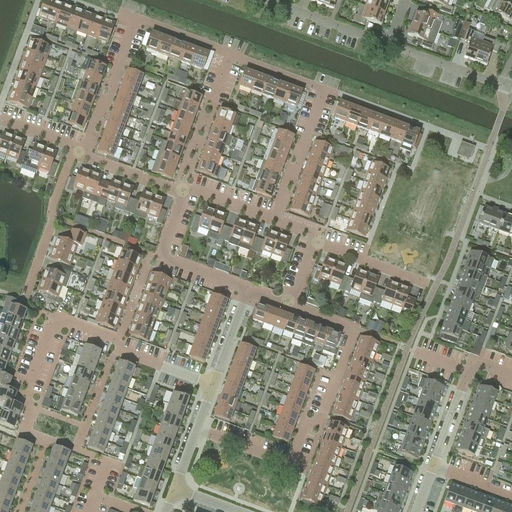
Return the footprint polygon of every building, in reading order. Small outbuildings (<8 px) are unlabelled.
[(44,0),(38,18),(56,25),(63,6),(53,3),(53,1),(51,0),(44,0)] [(323,0),(321,5),(332,9),(335,0),(323,0)] [(366,0),(364,7),(384,14),(388,3),(379,0),(366,0)] [(446,7),(448,0),(426,0),(441,6),(439,11),(450,15),(453,9),(446,7)] [(502,0),(491,0),(486,10),(509,22),(511,15),(511,9),(501,4),(502,0)] [(384,14),(364,7),(360,5),(356,16),(354,15),(352,21),(363,26),(365,20),(380,25),(384,14)] [(56,25),(67,28),(73,10),(63,6),(56,25)] [(67,28),(76,32),(82,14),(73,10),(67,28)] [(415,13),(411,24),(437,34),(443,17),(426,11),(424,16),(415,13)] [(76,32),(86,35),(93,17),(82,14),(76,32)] [(86,35),(97,39),(103,21),(93,17),(86,35)] [(447,45),(447,46),(447,47),(448,47),(449,48),(450,48),(452,49),(453,49),(454,49),(454,48),(454,47),(455,47),(455,46),(455,45),(456,44),(456,43),(456,42),(457,41),(457,40),(458,40),(458,39),(459,39),(460,40),(461,40),(462,40),(463,41),(468,30),(468,29),(468,28),(469,27),(469,25),(469,24),(467,23),(466,23),(465,23),(464,23),(463,23),(462,22),(461,22),(459,21),(458,21),(457,21),(455,20),(454,22),(454,23),(453,24),(453,25),(453,26),(452,27),(452,29),(451,30),(451,31),(452,33),(452,34),(451,35),(450,37),(450,38),(449,39),(449,41),(448,41),(448,42),(447,43),(447,44),(447,45)] [(114,25),(103,21),(97,39),(107,43),(114,25)] [(437,34),(411,24),(407,36),(422,41),(420,46),(431,51),(437,34)] [(32,25),(29,33),(41,38),(44,30),(32,25)] [(475,62),(482,42),(472,38),(474,32),(468,30),(463,41),(469,43),(463,58),(475,62)] [(157,54),(164,34),(159,32),(158,35),(151,32),(145,49),(157,54)] [(157,54),(168,58),(174,41),(167,38),(168,36),(164,34),(157,54)] [(482,42),(475,62),(486,66),(491,52),(497,54),(501,42),(495,40),(494,42),(483,38),(482,42)] [(28,52),(46,58),(50,47),(32,40),(28,52)] [(168,58),(180,62),(187,42),(182,41),(181,43),(174,41),(168,58)] [(180,62),(191,66),(197,49),(190,47),(191,44),(187,42),(180,62)] [(197,49),(191,66),(202,70),(209,51),(204,49),(203,52),(197,49)] [(28,52),(24,62),(43,68),(46,58),(28,52)] [(81,71),(86,73),(101,78),(105,67),(90,62),(91,60),(86,58),(81,71)] [(24,62),(21,71),(39,78),(43,68),(24,62)] [(251,91),(257,74),(251,72),(252,69),(246,67),(238,87),(251,91)] [(123,81),(139,86),(143,76),(127,70),(123,81)] [(21,71),(17,82),(35,89),(39,78),(21,71)] [(86,73),(82,83),(98,89),(101,78),(86,73)] [(251,91),(262,96),(269,76),(265,74),(264,77),(257,74),(251,91)] [(262,96),(273,100),(280,83),(273,80),(274,77),(269,76),(262,96)] [(94,99),(98,89),(82,83),(78,81),(74,91),(94,99)] [(123,81),(119,91),(135,97),(139,86),(123,81)] [(17,82),(13,92),(31,99),(35,89),(17,82)] [(273,100),(284,104),(291,84),(287,83),(286,85),(280,83),(273,100)] [(296,86),(291,84),(284,104),(288,106),(287,109),(288,111),(292,112),(294,111),(295,108),(296,108),(302,91),(295,89),(296,86)] [(90,109),(94,99),(74,91),(71,102),(75,103),(90,109)] [(119,91),(116,101),(131,107),(135,97),(119,91)] [(31,99),(13,92),(9,102),(27,109),(31,99)] [(182,103),(197,108),(201,98),(186,92),(182,103)] [(116,101),(112,111),(128,117),(131,107),(116,101)] [(345,123),(352,103),(348,101),(347,105),(339,102),(333,119),(345,123)] [(75,103),(71,113),(86,119),(90,109),(75,103)] [(193,119),(197,108),(182,103),(178,114),(193,119)] [(345,123),(356,127),(362,110),(356,108),(357,105),(352,103),(345,123)] [(215,120),(231,126),(235,128),(239,117),(219,109),(215,120)] [(356,127),(367,131),(374,111),(370,110),(369,113),(362,110),(356,127)] [(112,111),(108,121),(124,127),(128,117),(112,111)] [(367,131),(378,135),(385,118),(378,116),(379,113),(374,111),(367,131)] [(86,119),(71,113),(67,124),(83,129),(86,119)] [(178,114),(175,123),(190,128),(193,119),(178,114)] [(378,135),(390,139),(397,120),(392,118),(391,121),(385,118),(378,135)] [(227,136),(231,126),(215,120),(212,130),(227,136)] [(397,120),(390,139),(401,144),(407,127),(401,124),(402,122),(397,120)] [(108,121),(104,131),(120,137),(124,127),(108,121)] [(186,139),(190,128),(175,123),(171,133),(186,139)] [(407,127),(401,144),(399,149),(410,153),(412,148),(413,148),(420,128),(415,126),(414,129),(407,127)] [(212,130),(208,141),(223,147),(228,148),(232,138),(227,136),(212,130)] [(270,140),(290,148),(294,137),(274,130),(270,140)] [(104,131),(101,142),(116,147),(120,137),(104,131)] [(0,154),(6,157),(13,136),(3,133),(0,140),(0,154)] [(182,149),(186,139),(171,133),(167,143),(182,149)] [(13,136),(6,157),(16,161),(15,165),(20,167),(25,153),(20,151),(24,140),(13,136)] [(286,158),(290,148),(270,140),(266,151),(286,158)] [(178,159),(182,149),(167,143),(162,141),(158,152),(178,159)] [(220,157),(223,147),(208,141),(204,151),(220,157)] [(311,152),(329,159),(333,148),(314,141),(311,152)] [(116,147),(101,142),(97,152),(112,158),(116,147)] [(469,160),(474,147),(460,142),(456,155),(469,160)] [(25,153),(20,167),(19,170),(36,176),(38,169),(46,148),(35,144),(31,155),(25,153)] [(46,148),(38,169),(48,173),(47,176),(52,178),(57,165),(52,163),(56,152),(46,148)] [(204,151),(200,161),(221,169),(221,168),(216,166),(220,157),(204,151)] [(266,151),(262,161),(282,168),(286,158),(266,151)] [(175,169),(178,159),(158,152),(154,161),(175,169)] [(311,152),(307,161),(326,168),(329,159),(311,152)] [(175,169),(154,161),(150,172),(171,180),(175,169)] [(221,169),(200,161),(196,171),(217,179),(221,169)] [(262,161),(259,171),(278,178),(282,168),(262,161)] [(322,178),(326,168),(307,161),(303,171),(322,178)] [(367,173),(386,179),(390,169),(371,163),(367,173)] [(72,187),(83,191),(90,172),(80,168),(76,179),(70,177),(65,190),(71,192),(72,187)] [(259,171),(255,181),(274,189),(278,178),(259,171)] [(319,187),(322,178),(303,171),(300,180),(319,187)] [(90,172),(83,191),(80,197),(96,203),(102,188),(97,187),(101,176),(90,172)] [(382,189),(386,179),(367,173),(364,182),(382,189)] [(114,203),(122,184),(111,180),(107,190),(102,188),(96,203),(103,207),(106,200),(114,203)] [(315,197),(319,187),(300,180),(296,190),(315,197)] [(274,189),(255,181),(251,191),(271,199),(274,189)] [(379,199),(382,189),(364,182),(360,192),(379,199)] [(129,213),(133,200),(128,198),(133,187),(122,184),(114,203),(125,207),(123,211),(129,213)] [(312,206),(315,197),(296,190),(293,199),(312,206)] [(146,215),(154,195),(143,191),(139,202),(133,200),(129,213),(133,215),(133,216),(144,220),(146,215)] [(375,208),(379,199),(360,192),(357,201),(375,208)] [(164,199),(154,195),(146,215),(156,219),(155,223),(161,225),(166,212),(160,210),(164,199)] [(312,206),(293,199),(289,210),(308,216),(312,206)] [(372,218),(375,208),(357,201),(353,211),(372,218)] [(208,231),(216,211),(205,207),(201,217),(196,215),(191,229),(197,231),(198,227),(208,231)] [(488,228),(496,209),(492,208),(491,210),(484,207),(477,224),(488,228)] [(61,208),(55,211),(57,217),(64,214),(61,208)] [(488,228),(498,232),(504,214),(497,212),(498,210),(496,209),(488,228)] [(218,239),(223,241),(228,227),(223,225),(226,215),(216,211),(208,231),(209,231),(207,236),(217,240),(218,239)] [(368,227),(372,218),(353,211),(350,221),(368,227)] [(498,232),(508,236),(511,225),(511,215),(511,217),(504,214),(498,232)] [(96,229),(95,230),(95,231),(96,231),(98,232),(100,233),(101,233),(102,232),(103,232),(103,231),(103,230),(103,229),(104,228),(105,227),(106,227),(106,226),(107,225),(107,224),(107,223),(108,223),(108,222),(107,222),(107,221),(103,220),(102,220),(101,220),(100,219),(99,219),(99,220),(98,223),(97,224),(97,225),(97,226),(96,226),(96,229)] [(228,227),(223,241),(229,243),(238,246),(247,223),(236,219),(233,229),(228,227)] [(368,227),(350,221),(346,231),(364,237),(368,227)] [(247,223),(238,246),(249,250),(254,252),(259,239),(254,237),(258,227),(247,223)] [(53,249),(73,256),(77,245),(80,246),(85,234),(71,229),(67,241),(57,237),(53,249)] [(271,254),(279,234),(268,230),(264,241),(259,239),(254,252),(260,254),(262,251),(271,254)] [(279,234),(271,254),(282,258),(281,262),(286,264),(291,250),(286,248),(289,238),(279,234)] [(182,246),(178,256),(184,258),(185,254),(188,248),(182,246)] [(57,268),(71,273),(73,268),(69,267),(73,256),(53,249),(49,259),(59,263),(57,268)] [(121,250),(117,261),(135,268),(139,257),(121,250)] [(470,251),(466,261),(490,270),(494,260),(470,251)] [(328,282),(336,262),(326,258),(321,269),(316,267),(312,279),(317,282),(318,278),(328,282)] [(209,259),(206,266),(212,268),(215,261),(209,259)] [(117,261),(113,272),(132,278),(135,268),(117,261)] [(466,261),(463,270),(487,279),(490,270),(466,261)] [(343,291),(348,278),(342,276),(346,266),(336,262),(328,282),(339,286),(337,289),(343,291)] [(215,263),(213,269),(228,274),(230,268),(215,263)] [(71,273),(57,268),(55,273),(45,269),(41,281),(61,288),(65,289),(71,273)] [(348,278),(343,291),(349,293),(350,290),(360,294),(367,273),(357,269),(353,280),(348,278)] [(463,270),(459,279),(483,288),(487,279),(463,270)] [(113,272),(110,282),(128,288),(132,278),(113,272)] [(153,273),(148,285),(167,291),(171,280),(153,273)] [(374,303),(379,290),(374,288),(378,277),(367,273),(360,294),(358,299),(372,304),(373,302),(374,303)] [(459,279),(456,287),(474,294),(480,296),(483,288),(459,279)] [(61,288),(41,281),(37,291),(48,294),(46,300),(59,305),(61,300),(57,298),(61,288)] [(391,305),(398,285),(388,281),(384,291),(379,290),(374,303),(380,305),(381,301),(391,305)] [(110,282),(106,292),(124,299),(128,288),(110,282)] [(148,285),(145,295),(163,301),(167,291),(148,285)] [(406,300),(410,289),(398,285),(391,305),(402,309),(401,312),(409,315),(414,303),(406,300)] [(456,287),(453,297),(471,304),(474,294),(456,287)] [(106,292),(102,302),(120,309),(124,299),(106,292)] [(145,295),(141,305),(159,312),(163,301),(145,295)] [(207,306),(223,312),(227,301),(211,295),(207,306)] [(5,303),(1,314),(22,322),(26,310),(16,306),(18,301),(6,297),(4,303),(5,303)] [(453,297),(450,306),(468,312),(471,304),(453,297)] [(102,302),(98,312),(116,319),(120,309),(102,302)] [(262,324),(268,308),(258,304),(252,320),(262,324)] [(141,305),(137,315),(156,321),(159,312),(141,305)] [(219,322),(223,312),(207,306),(203,316),(219,322)] [(450,306),(446,315),(464,322),(468,312),(450,306)] [(278,312),(268,308),(262,324),(273,328),(278,312)] [(339,308),(336,316),(343,319),(346,311),(339,308)] [(113,329),(116,319),(98,312),(94,322),(113,329)] [(288,316),(278,312),(273,328),(283,332),(288,316)] [(18,333),(22,322),(1,314),(0,316),(0,325),(2,326),(2,327),(18,333)] [(137,315),(133,325),(152,332),(156,321),(137,315)] [(353,315),(351,321),(358,324),(360,318),(353,315)] [(446,315),(443,323),(461,330),(467,332),(470,324),(464,322),(446,315)] [(215,332),(219,322),(203,316),(200,326),(215,332)] [(298,319),(288,316),(283,332),(293,335),(298,319)] [(309,323),(298,319),(293,335),(291,340),(301,344),(309,323)] [(366,327),(366,328),(366,329),(367,329),(368,329),(369,330),(370,330),(371,330),(372,330),(373,331),(373,332),(374,332),(375,332),(376,332),(376,333),(377,333),(378,333),(379,333),(381,329),(382,327),(382,326),(383,325),(383,324),(382,323),(382,322),(380,322),(379,321),(378,321),(377,320),(376,321),(376,322),(375,323),(374,323),(373,322),(372,322),(371,322),(370,321),(369,321),(368,322),(368,324),(367,324),(367,325),(367,326),(366,327)] [(318,327),(309,323),(301,344),(311,347),(313,343),(318,327)] [(456,345),(461,330),(443,323),(439,333),(442,334),(441,339),(456,345)] [(148,342),(152,332),(133,325),(130,335),(148,342)] [(212,342),(215,332),(200,326),(196,336),(212,342)] [(0,337),(14,343),(18,333),(2,327),(0,331),(0,337)] [(313,343),(323,346),(328,330),(318,327),(313,343)] [(340,334),(328,330),(323,346),(321,351),(335,356),(337,351),(334,350),(340,334)] [(208,352),(212,342),(196,336),(192,346),(208,352)] [(0,350),(10,354),(14,343),(0,337),(0,350)] [(356,347),(375,354),(379,344),(360,337),(356,347)] [(236,355),(251,361),(255,350),(240,344),(236,355)] [(80,356),(97,363),(101,352),(84,345),(80,356)] [(208,352),(192,346),(188,357),(204,363),(208,352)] [(372,363),(375,354),(356,347),(353,356),(372,363)] [(0,362),(6,365),(10,354),(0,350),(0,362)] [(76,355),(72,366),(93,374),(97,363),(80,356),(76,355)] [(236,355),(232,365),(247,371),(251,361),(236,355)] [(353,356),(349,366),(368,373),(372,363),(353,356)] [(114,373),(131,379),(135,367),(118,361),(114,373)] [(232,365),(228,375),(244,381),(247,371),(232,365)] [(72,378),(89,384),(93,374),(72,366),(68,376),(72,378)] [(295,376),(310,382),(314,372),(298,366),(295,376)] [(349,366),(346,376),(365,382),(368,373),(349,366)] [(114,373),(110,383),(127,389),(131,379),(114,373)] [(12,378),(2,375),(0,374),(0,386),(7,389),(8,389),(12,378)] [(228,375),(225,385),(240,391),(244,381),(228,375)] [(295,376),(291,387),(306,392),(310,382),(295,376)] [(346,376),(342,385),(361,392),(365,382),(346,376)] [(72,378),(68,389),(85,395),(89,384),(72,378)] [(422,391),(440,397),(444,387),(426,381),(422,391)] [(110,383),(106,394),(123,400),(127,389),(110,383)] [(225,385),(221,395),(236,401),(240,391),(225,385)] [(342,385),(339,395),(357,402),(361,392),(342,385)] [(17,392),(8,389),(7,389),(0,386),(0,399),(4,401),(5,401),(12,404),(13,403),(17,392)] [(475,395),(493,402),(497,392),(479,386),(475,395)] [(291,387),(287,397),(303,403),(306,392),(291,387)] [(68,389),(64,400),(81,406),(85,395),(68,389)] [(422,391),(419,399),(437,406),(440,397),(422,391)] [(172,393),(168,404),(184,410),(184,411),(187,412),(189,407),(186,406),(189,399),(172,393)] [(106,394),(102,405),(119,411),(123,400),(106,394)] [(233,411),(236,401),(221,395),(217,406),(233,411)] [(354,411),(357,402),(339,395),(335,405),(354,411)] [(490,411),(493,402),(475,395),(472,405),(490,411)] [(299,413),(303,403),(287,397),(283,407),(299,413)] [(419,399),(416,408),(433,415),(437,406),(419,399)] [(81,406),(64,400),(60,411),(77,417),(81,406)] [(4,401),(1,412),(17,418),(21,406),(13,403),(12,404),(5,401),(4,401)] [(168,404),(164,415),(180,421),(183,422),(185,417),(182,416),(184,411),(184,410),(168,404)] [(102,405),(99,415),(115,421),(119,411),(102,405)] [(354,411),(335,405),(331,415),(350,421),(354,411)] [(487,420),(490,411),(472,405),(468,414),(487,420)] [(233,411),(217,406),(213,416),(229,422),(233,411)] [(295,423),(299,413),(283,407),(280,417),(295,423)] [(416,408),(412,418),(430,424),(433,415),(416,408)] [(17,418),(1,412),(0,413),(0,424),(13,429),(17,418)] [(483,429),(487,420),(468,414),(465,423),(483,429)] [(99,415),(95,426),(111,432),(115,421),(99,415)] [(164,415),(160,426),(176,432),(179,433),(181,428),(178,427),(180,421),(164,415)] [(292,433),(295,423),(280,417),(276,427),(292,433)] [(412,418),(409,427),(427,434),(430,424),(412,418)] [(325,432),(344,438),(347,428),(329,422),(325,432)] [(465,423),(462,432),(480,438),(485,440),(489,431),(483,429),(465,423)] [(95,426),(91,437),(107,443),(111,432),(95,426)] [(160,426),(156,436),(173,442),(172,443),(175,444),(177,439),(174,438),(176,432),(160,426)] [(292,433),(276,427),(272,438),(288,444),(292,433)] [(409,427),(406,436),(423,442),(427,434),(409,427)] [(325,432),(322,440),(340,447),(344,438),(325,432)] [(477,447),(480,438),(462,432),(459,441),(477,447)] [(420,451),(423,442),(406,436),(399,433),(395,442),(402,445),(420,451)] [(156,436),(152,447),(169,453),(168,454),(171,455),(173,450),(170,449),(172,443),(173,442),(156,436)] [(107,443),(91,437),(87,448),(103,454),(107,443)] [(12,452),(28,458),(32,446),(16,440),(12,452)] [(322,440),(318,451),(337,457),(340,447),(322,440)] [(477,447),(459,441),(455,450),(473,457),(477,447)] [(420,451),(402,445),(399,454),(417,460),(420,451)] [(49,459),(65,466),(70,453),(54,446),(49,459)] [(152,447),(148,458),(164,464),(164,465),(167,466),(169,461),(166,460),(168,454),(169,453),(152,447)] [(318,451),(315,460),(333,467),(337,457),(318,451)] [(24,468),(28,458),(12,452),(8,462),(24,468)] [(148,458),(144,469),(161,475),(160,476),(163,477),(165,471),(162,470),(164,465),(164,464),(148,458)] [(49,459),(44,472),(61,478),(65,466),(49,459)] [(315,460),(311,470),(330,477),(333,467),(315,460)] [(20,479),(24,468),(8,462),(4,473),(20,479)] [(390,476),(408,483),(412,473),(394,466),(390,476)] [(144,469),(140,480),(157,486),(156,486),(159,487),(161,482),(158,481),(160,476),(161,475),(144,469)] [(311,470),(308,480),(326,486),(330,477),(311,470)] [(44,472),(40,484),(56,490),(61,478),(44,472)] [(4,473),(0,484),(16,490),(20,479),(4,473)] [(390,476),(387,485),(405,492),(408,483),(390,476)] [(140,480),(137,490),(153,496),(152,497),(156,498),(157,493),(154,492),(156,486),(157,486),(140,480)] [(323,496),(326,486),(308,480),(304,489),(323,496)] [(0,484),(0,483),(0,495),(12,500),(16,490),(0,484)] [(40,484),(35,496),(52,503),(56,490),(40,484)] [(453,505),(460,487),(450,484),(444,502),(453,505)] [(70,496),(75,498),(79,486),(75,485),(70,496)] [(387,485),(384,494),(402,501),(405,492),(387,485)] [(469,491),(460,487),(453,505),(462,509),(469,491)] [(323,496),(304,489),(300,499),(319,506),(323,496)] [(150,503),(152,497),(153,496),(137,490),(133,502),(152,508),(153,504),(150,503)] [(462,509),(470,511),(471,511),(478,494),(469,491),(462,509)] [(398,510),(402,501),(384,494),(379,492),(376,501),(398,510)] [(471,511),(481,511),(487,497),(478,494),(471,511)] [(0,495),(0,507),(8,511),(12,500),(0,495)] [(35,496),(31,509),(39,511),(48,511),(52,503),(35,496)] [(481,511),(491,511),(496,501),(487,497),(481,511)] [(377,511),(397,511),(398,510),(376,501),(372,510),(377,511)] [(491,511),(501,511),(505,504),(496,501),(491,511)]
